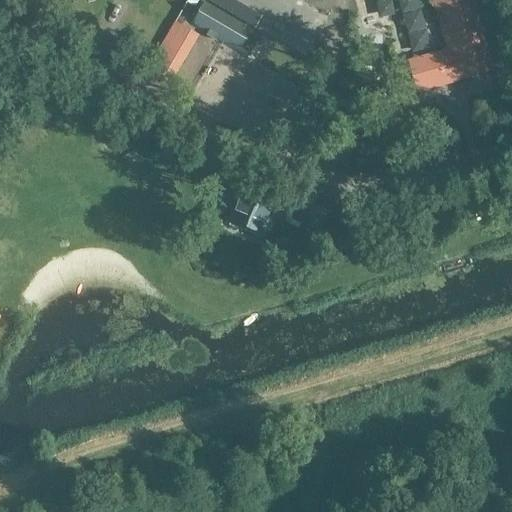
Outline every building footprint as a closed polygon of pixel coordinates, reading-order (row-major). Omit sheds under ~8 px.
[(432,0),(447,51),(407,62),(416,94),(494,72),(473,0),(432,0)] [(205,2),(190,26),(235,53),(250,28),(205,2)] [(304,32),(325,29),(322,3),(301,5),(304,32)] [(59,111),(60,139),(75,138),(75,110),(59,111)] [(38,156),(51,144),(31,122),(18,134),(38,156)] [(244,188),(230,221),(261,235),(271,211),(274,203),(275,201),(244,188)] [(274,203),(271,211),(277,214),(276,217),(298,226),(307,204),(285,195),(281,206),(274,203)] [(167,203),(168,224),(190,223),(188,201),(167,203)] [(219,233),(223,220),(208,217),(205,230),(219,233)] [(189,277),(209,258),(192,240),(172,259),(189,277)] [(261,249),(260,260),(278,261),(278,250),(261,249)]
